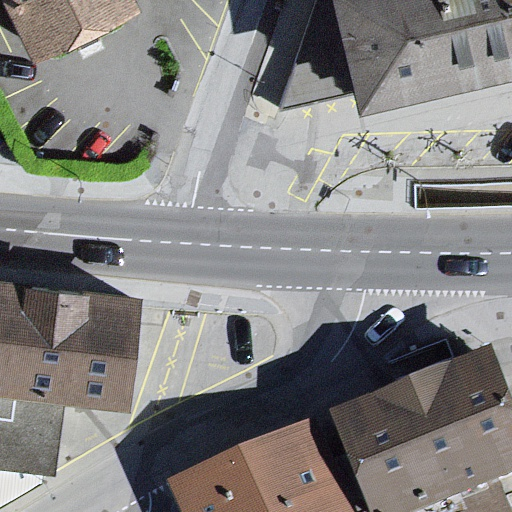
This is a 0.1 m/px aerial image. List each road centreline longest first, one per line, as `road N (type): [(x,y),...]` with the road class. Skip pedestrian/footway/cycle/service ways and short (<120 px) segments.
road 1 (residential): [(381,252),(347,336),(325,365),(142,459)]
road 2 (residential): [(186,244),(272,0)]
road 3 (primary): [(381,252),(186,244)]
road 4 (primary): [(186,244),(0,226)]
road 5 (residential): [(448,253),(511,359)]
